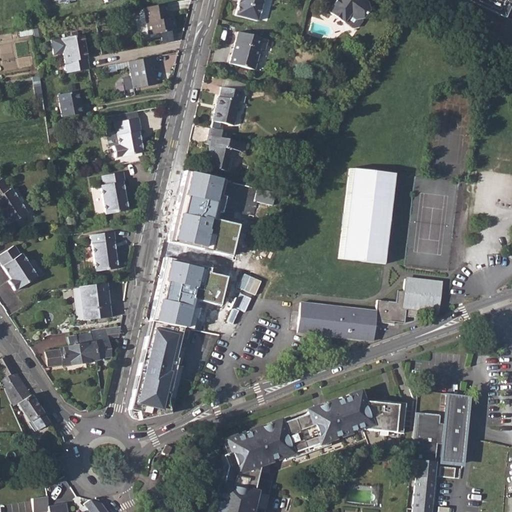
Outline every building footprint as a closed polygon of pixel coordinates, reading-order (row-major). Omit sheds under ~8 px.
[(240,0),(239,3),(238,3),(237,4),(234,15),(256,21),(262,0),(240,0)] [(362,0),(335,0),(328,12),(343,23),(349,16),(354,21),(362,19),(368,11),(366,3),(362,0)] [(511,0),(473,0),(511,17),(511,0)] [(166,4),(143,8),(148,35),(174,30),(172,17),(168,18),(166,4)] [(238,32),(229,64),(253,70),(259,49),(263,51),(266,40),(238,32)] [(60,37),(66,72),(87,69),(82,34),(60,37)] [(154,57),(126,62),(131,89),(154,86),(152,73),(153,73),(152,66),(155,65),(154,57)] [(216,97),(211,121),(232,126),(237,102),(242,103),(245,93),(220,87),(218,98),(216,97)] [(77,91),(57,95),(61,117),(84,113),(83,105),(79,105),(77,91)] [(138,119),(114,123),(115,128),(109,129),(106,133),(109,147),(112,146),(114,158),(141,153),(139,142),(138,133),(140,132),(138,119)] [(229,133),(209,128),(206,144),(209,145),(204,167),(228,172),(233,150),(243,153),(245,144),(228,140),(229,133)] [(350,169),(339,259),(384,265),(395,174),(350,169)] [(122,173),(101,177),(102,186),(100,187),(105,216),(127,212),(125,200),(122,200),(121,195),(124,194),(122,183),(124,182),(122,173)] [(2,176),(0,177),(0,214),(1,216),(3,215),(8,223),(25,212),(10,186),(8,187),(2,176)] [(193,201),(190,214),(215,220),(218,210),(214,209),(216,202),(219,203),(222,194),(229,196),(230,191),(197,183),(195,193),(197,194),(195,202),(193,201)] [(185,236),(179,260),(197,264),(207,266),(210,251),(206,250),(204,249),(208,234),(188,229),(186,236),(185,236)] [(114,232),(91,236),(96,272),(118,269),(114,242),(115,242),(114,232)] [(13,245),(0,254),(0,263),(8,277),(11,275),(13,278),(10,279),(8,281),(14,290),(35,276),(20,253),(19,254),(13,245)] [(159,276),(154,300),(212,314),(215,302),(221,303),(230,292),(159,276)] [(300,304),(297,333),(369,341),(372,341),(375,322),(392,325),(393,323),(403,324),(404,317),(415,318),(416,317),(416,315),(416,310),(437,312),(437,311),(440,283),(404,279),(403,292),(396,291),(395,302),(376,301),(375,312),(300,303),(300,304)] [(108,282),(81,286),(86,319),(111,316),(108,282)] [(121,325),(89,329),(90,333),(94,360),(95,360),(96,358),(109,356),(106,337),(119,335),(121,325)] [(94,360),(90,333),(67,337),(69,346),(62,347),(61,343),(58,344),(58,348),(44,351),(47,366),(61,363),(61,365),(94,360)] [(178,344),(145,337),(128,410),(129,410),(130,413),(131,415),(133,417),(135,418),(137,419),(139,419),(139,420),(160,416),(169,414),(166,403),(176,359),(174,359),(178,344)] [(17,375),(5,356),(0,358),(0,368),(4,377),(6,376),(11,383),(12,382),(16,389),(24,384),(17,375)] [(259,428),(224,441),(229,454),(220,457),(222,464),(223,464),(229,466),(227,472),(223,471),(220,486),(218,486),(214,503),(216,504),(213,511),(264,511),(265,509),(273,473),(319,456),(364,439),(367,446),(398,449),(400,434),(403,404),(387,402),(381,402),(375,402),(375,404),(360,402),(357,393),(323,405),(323,406),(316,409),(316,408),(305,412),(306,415),(278,425),(277,422),(267,425),(267,426),(259,429),(259,428)] [(42,413),(30,394),(17,403),(29,422),(42,413)] [(428,511),(438,414),(462,416),(464,398),(439,396),(439,399),(423,398),(422,413),(420,413),(417,439),(412,438),(410,465),(408,479),(413,480),(410,509),(406,508),(405,511),(428,511)] [(170,449),(165,446),(161,453),(166,456),(170,449)] [(32,499),(33,511),(41,511),(48,511),(47,505),(46,497),(32,499)] [(89,499),(83,503),(89,511),(107,511),(100,502),(89,499)] [(48,511),(83,511),(79,511),(68,511),(67,502),(47,505),(48,511)]
